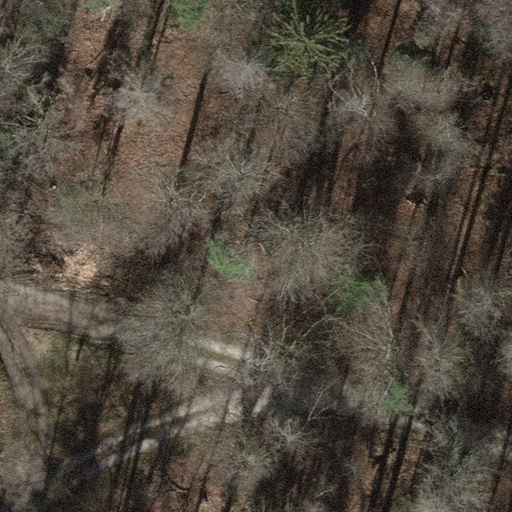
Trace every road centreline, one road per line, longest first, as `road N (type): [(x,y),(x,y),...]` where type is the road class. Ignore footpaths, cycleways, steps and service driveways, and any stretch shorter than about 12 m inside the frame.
road 1 (track): [(511,441),(0,276)]
road 2 (track): [(38,487),(297,371)]
road 3 (track): [(19,281),(38,487),(23,511)]
